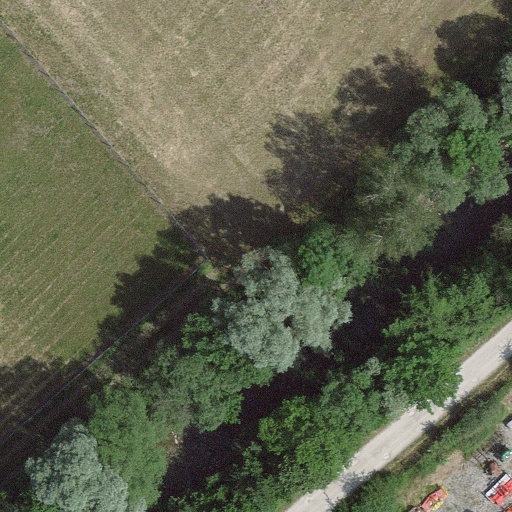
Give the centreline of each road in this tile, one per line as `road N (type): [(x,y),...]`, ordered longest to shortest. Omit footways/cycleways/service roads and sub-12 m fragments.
road 1 (track): [(0,441),(397,69)]
road 2 (track): [(320,511),(511,338)]
